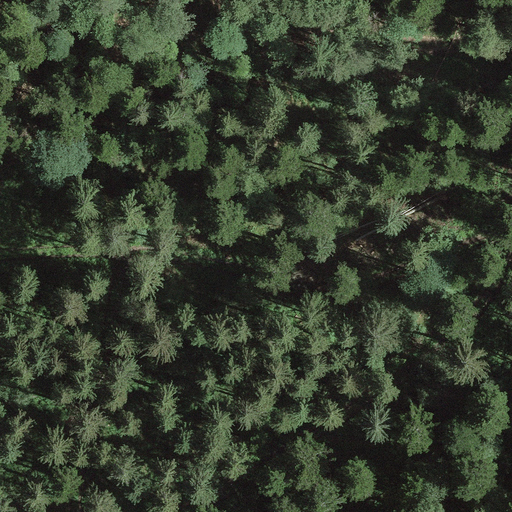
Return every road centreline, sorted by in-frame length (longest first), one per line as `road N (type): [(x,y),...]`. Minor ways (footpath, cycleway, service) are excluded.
road 1 (track): [(511,224),(360,288),(109,253),(0,260)]
road 2 (track): [(511,36),(454,44),(362,37),(254,0)]
